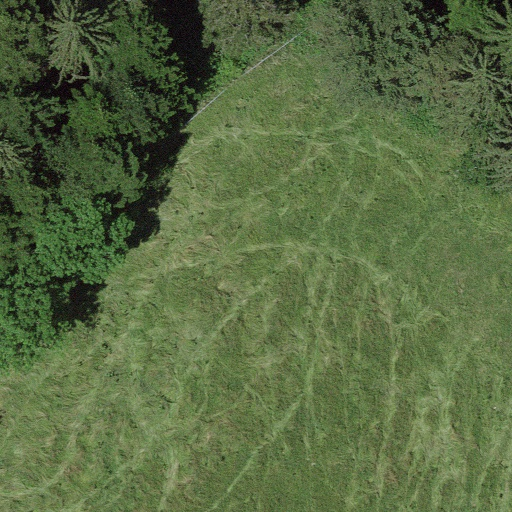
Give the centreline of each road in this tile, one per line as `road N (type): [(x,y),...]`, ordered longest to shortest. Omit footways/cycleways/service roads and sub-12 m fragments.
road 1 (track): [(340,0),(89,273),(0,398)]
road 2 (track): [(511,148),(356,0)]
